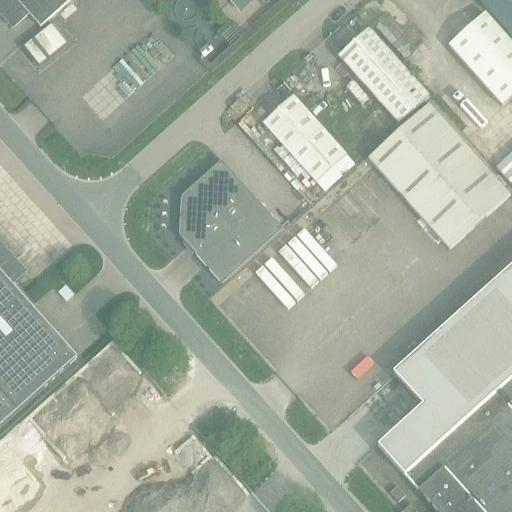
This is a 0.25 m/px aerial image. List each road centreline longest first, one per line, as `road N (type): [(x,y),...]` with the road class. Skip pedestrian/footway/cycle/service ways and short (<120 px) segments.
road 1 (unclassified): [(348,511),(82,215)]
road 2 (unclassified): [(82,215),(327,0)]
road 3 (unknown): [(0,503),(105,409),(131,422),(206,511)]
road 4 (unclassified): [(82,215),(0,124)]
